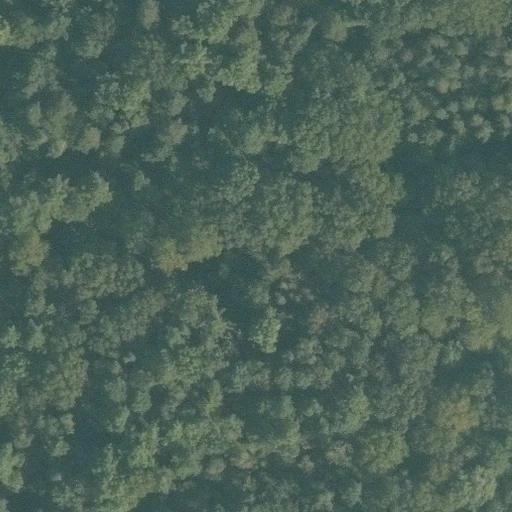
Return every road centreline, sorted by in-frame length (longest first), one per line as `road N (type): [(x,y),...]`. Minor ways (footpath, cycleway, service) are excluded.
road 1 (track): [(378,120),(0,402)]
road 2 (track): [(511,284),(378,120)]
road 3 (track): [(378,120),(277,0)]
